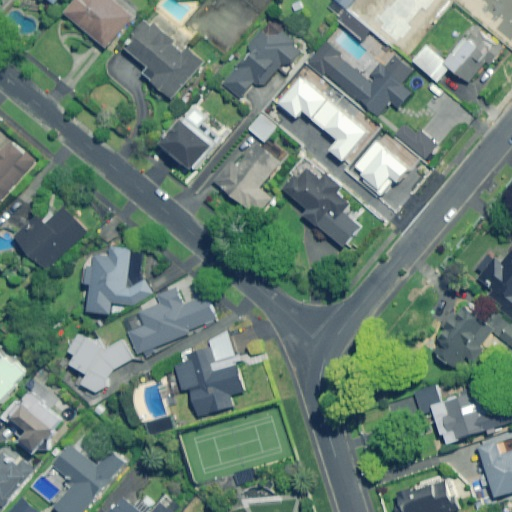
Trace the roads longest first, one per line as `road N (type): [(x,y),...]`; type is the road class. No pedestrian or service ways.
road 1 (residential): [(0,73),(294,318),(317,348)]
road 2 (residential): [(511,122),(317,348)]
road 3 (residential): [(317,348),(313,391),(349,511)]
